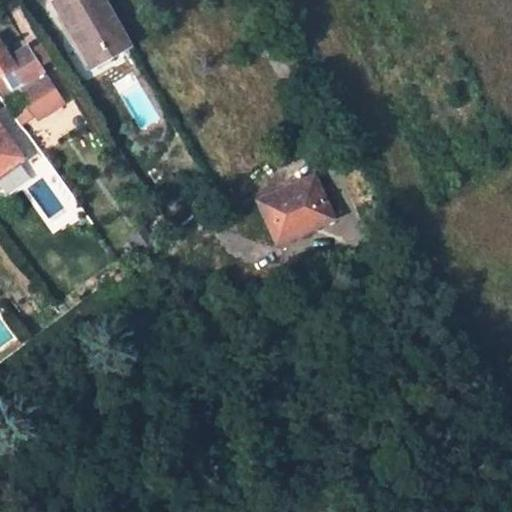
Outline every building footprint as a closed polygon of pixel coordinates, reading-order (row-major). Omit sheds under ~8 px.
[(113,0),(60,0),(93,52),(110,40),(114,47),(135,34),(113,0)] [(18,64),(34,52),(23,38),(7,48),(0,39),(0,76),(7,71),(18,64)] [(34,52),(18,64),(25,74),(42,62),(34,52)] [(25,74),(14,82),(35,110),(63,91),(42,62),(25,74)] [(18,64),(7,71),(14,82),(25,74),(18,64)] [(14,82),(7,71),(0,76),(0,78),(6,87),(14,82)] [(0,127),(0,168),(20,154),(0,127)] [(312,176),(283,187),(285,193),(315,182),(312,176)] [(330,217),(315,182),(285,193),(283,187),(257,198),(272,236),(296,226),(298,229),(330,217)] [(85,299),(103,285),(91,269),(73,282),(85,299)]
